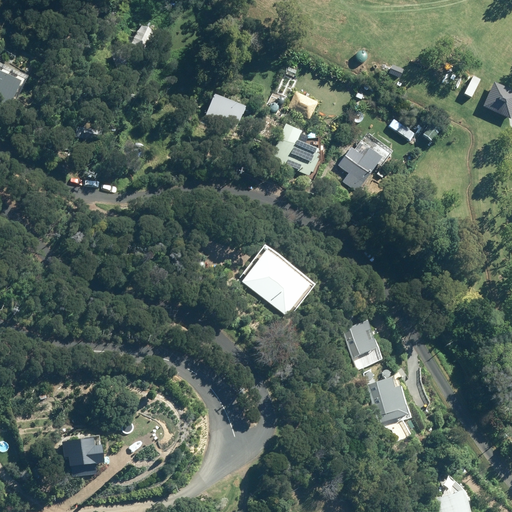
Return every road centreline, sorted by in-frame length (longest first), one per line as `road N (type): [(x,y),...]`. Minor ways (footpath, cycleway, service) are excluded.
road 1 (tertiary): [(0,157),(83,194),(213,191),(256,198),(330,235),(377,279),(464,422),(511,482)]
road 2 (tertiary): [(233,436),(262,438),(267,404),(223,342),(195,321),(78,283),(0,216)]
road 3 (tertiary): [(0,329),(67,351),(172,361),(216,395),(233,436)]
road 4 (unclassified): [(233,436),(218,463),(181,493),(102,511)]
